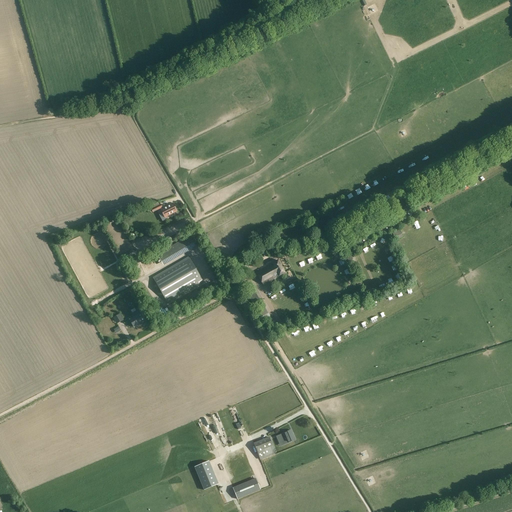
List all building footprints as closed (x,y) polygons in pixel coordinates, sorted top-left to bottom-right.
[(173,204),(160,210),(164,218),(177,212),(173,204)] [(160,205),(153,208),(150,209),(153,213),(162,208),(160,205)] [(192,235),(158,257),(164,267),(198,245),(192,235)] [(153,278),(167,303),(203,282),(189,257),(153,278)] [(272,263),(256,273),(264,285),(285,273),(278,261),(272,264),(272,263)] [(247,285),(243,288),(262,321),(265,320),(270,317),(260,300),(261,299),(252,283),(247,285)] [(141,313),(129,320),(134,327),(145,321),(141,313)] [(117,324),(124,320),(121,314),(113,318),(117,324)] [(239,411),(231,414),(232,417),(228,419),(229,422),(230,422),(232,427),(243,423),(239,411)] [(295,440),(291,431),(284,434),(288,443),(295,440)] [(260,460),(275,454),(269,437),(254,443),(260,460)] [(250,453),(238,455),(241,469),(248,468),(247,463),(252,462),(250,453)] [(209,461),(195,467),(204,490),(218,484),(209,461)] [(230,475),(239,471),(236,465),(227,469),(230,475)] [(231,478),(233,485),(242,482),(239,475),(231,478)] [(256,479),(233,488),(237,499),(261,490),(256,479)]
